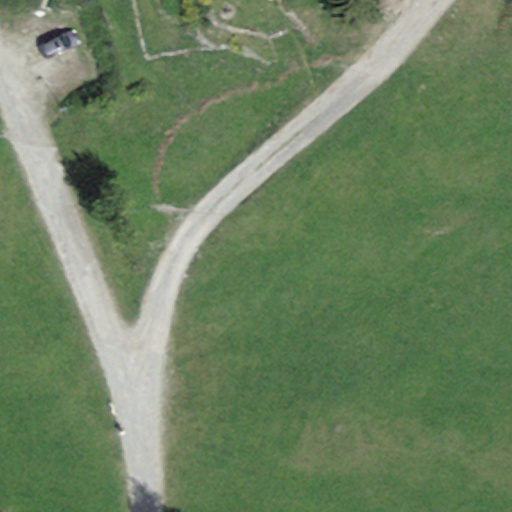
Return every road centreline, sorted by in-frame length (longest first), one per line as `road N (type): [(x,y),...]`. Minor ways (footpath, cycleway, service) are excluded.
road 1 (track): [(141,511),(133,408),(114,323),(0,93)]
road 2 (track): [(114,323),(423,0)]
